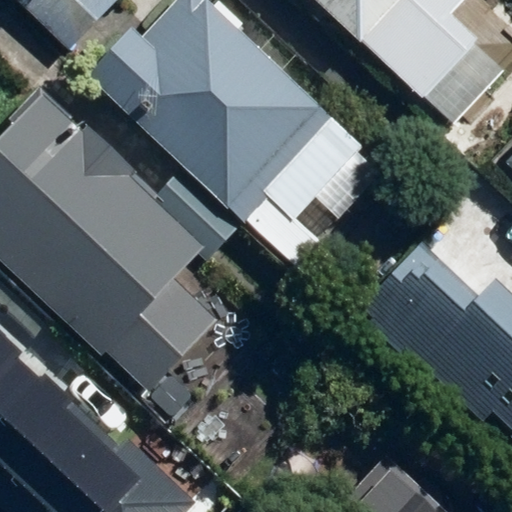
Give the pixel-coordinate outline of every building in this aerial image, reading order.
[(376,142),(217,0),(193,0),(157,41),(144,30),(101,77),(310,264),(336,235),(311,214),(376,142)] [(328,0),(374,41),(410,0),(328,0)] [(464,14),(476,0),(410,0),(374,41),(433,93),(487,33),(464,14)] [(188,273),(231,232),(173,174),(159,187),(64,91),(0,154),(0,239),(110,351),(118,342),(162,387),(232,317),(188,273)] [(443,246),(379,312),(487,418),(498,406),(511,420),(511,272),(492,293),(443,246)] [(0,329),(0,511),(176,511),(188,502),(132,445),(122,455),(0,329)] [(461,511),(394,451),(346,505),(353,511),(461,511)]
